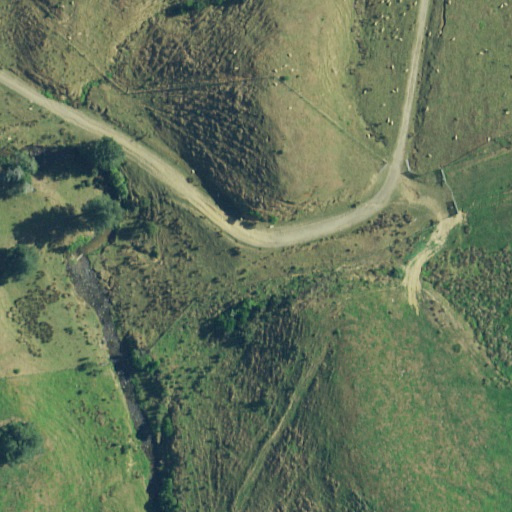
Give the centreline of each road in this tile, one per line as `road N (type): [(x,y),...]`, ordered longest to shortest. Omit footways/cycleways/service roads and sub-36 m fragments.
road 1 (track): [(0,52),(253,229)]
road 2 (track): [(253,229),(109,282),(41,340),(0,391)]
road 3 (track): [(511,147),(253,229)]
